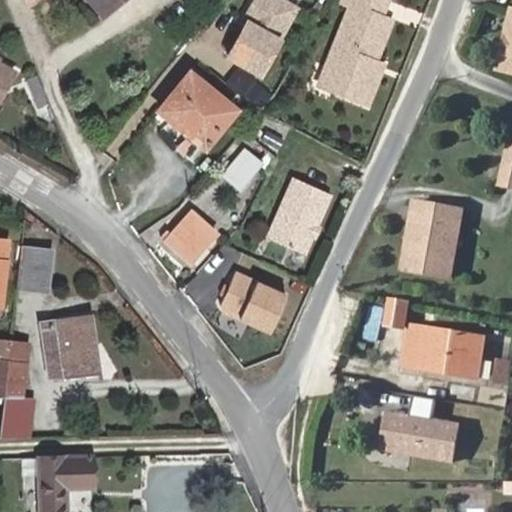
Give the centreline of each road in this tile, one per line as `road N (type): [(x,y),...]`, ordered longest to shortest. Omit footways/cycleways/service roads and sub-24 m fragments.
road 1 (residential): [(460,0),(267,438)]
road 2 (residential): [(267,438),(118,245),(0,169)]
